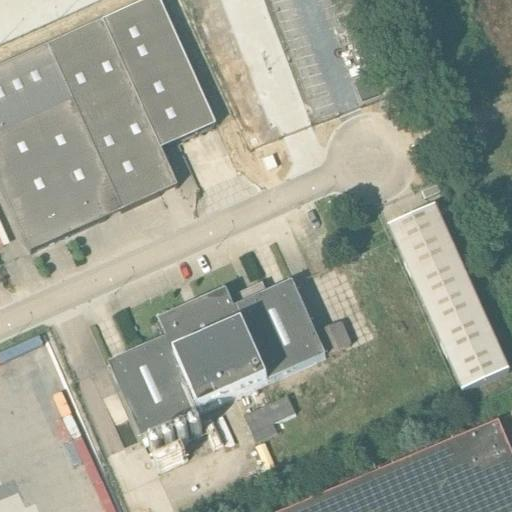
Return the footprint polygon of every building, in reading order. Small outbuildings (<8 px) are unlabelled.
[(0,187),(23,238),(31,256),(178,190),(163,157),(217,131),(159,0),(157,0),(0,70),(0,187)] [(389,232),(397,250),(463,397),(509,376),(435,211),(389,232)] [(342,324),(315,336),(293,287),(268,298),(262,286),(236,298),(241,309),(234,312),(226,294),(159,324),(167,343),(109,369),(142,443),(353,349),(342,324)] [(0,378),(13,373),(16,380),(64,362),(55,338),(0,358),(0,378)] [(511,511),(511,464),(495,426),(477,434),(291,511),(511,511)] [(203,437),(203,436),(203,435),(203,434),(202,433),(202,432),(201,431),(200,431),(199,430),(197,430),(196,430),(195,430),(194,431),(193,432),(192,433),(192,434),(191,435),(191,436),(191,437),(192,438),(192,439),(193,440),(194,441),(195,442),(196,442),(197,442),(198,442),(200,442),(201,441),(202,440),(203,439),(203,437)] [(190,443),(190,442),(190,441),(189,440),(189,439),(188,438),(187,437),(186,436),(185,436),(184,436),(183,436),(182,436),(181,437),(180,438),(179,438),(179,439),(179,440),(178,442),(179,443),(179,444),(179,445),(180,446),(181,446),(182,447),(183,447),(184,447),(185,447),(186,447),(187,446),(188,446),(189,445),(189,444),(190,443)] [(177,449),(177,448),(177,446),(176,445),(176,444),(175,443),(174,443),(173,442),(172,442),(171,442),(170,442),(169,442),(168,443),(167,443),(166,444),(166,445),(165,446),(165,448),(165,449),(166,450),(166,451),(167,452),(168,452),(169,453),(170,453),(171,453),(172,453),(173,453),(174,452),(175,452),(176,451),(176,450),(177,449)] [(153,451),(153,452),(153,454),(153,455),(153,456),(154,457),(155,458),(156,459),(157,459),(158,459),(160,459),(161,458),(162,457),(163,457),(163,456),(164,455),(164,454),(164,452),(163,451),(163,450),(162,450),(161,449),(160,448),(159,448),(158,448),(157,448),(156,448),(155,449),(154,450),(154,451),(153,451)]
